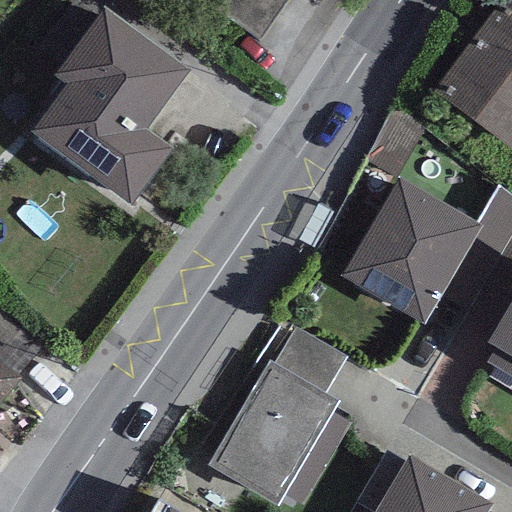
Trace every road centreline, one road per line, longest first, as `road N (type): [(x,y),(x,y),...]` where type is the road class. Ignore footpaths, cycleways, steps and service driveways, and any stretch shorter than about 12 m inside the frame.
road 1 (tertiary): [(52,511),(399,0)]
road 2 (unknown): [(511,458),(367,372)]
